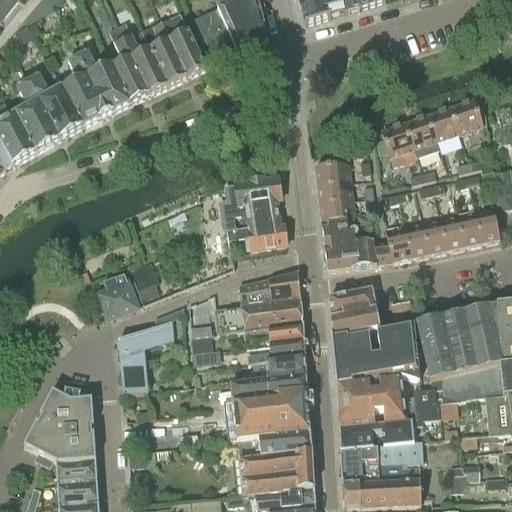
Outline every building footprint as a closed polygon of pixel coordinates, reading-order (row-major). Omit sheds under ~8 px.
[(0,0),(0,29),(20,5),(13,0),(0,0)] [(47,0),(46,0),(25,26),(27,29),(28,29),(56,16),(53,10),(47,0)] [(189,16),(181,19),(188,36),(190,36),(207,74),(224,65),(269,45),(256,0),(228,0),(232,7),(203,21),(192,25),(189,16)] [(299,0),(306,29),(389,5),(387,0),(299,0)] [(170,24),(160,28),(186,84),(207,74),(190,36),(188,36),(181,19),(170,24)] [(142,37),(168,93),(186,84),(160,28),(142,37)] [(118,33),(149,100),(151,101),(168,93),(142,37),(132,41),(126,29),(118,33)] [(113,71),(131,109),(149,100),(118,33),(109,37),(123,66),(113,71)] [(79,61),(108,121),(131,109),(113,71),(112,69),(99,75),(90,56),(79,61)] [(63,92),(86,132),(108,121),(79,61),(69,66),(78,85),(63,92)] [(29,86),(61,145),(86,132),(63,92),(50,99),(40,80),(29,86)] [(16,118),(38,158),(61,145),(29,86),(17,92),(27,111),(16,118)] [(474,106),(449,114),(458,140),(483,132),(487,131),(483,107),(475,109),(474,106)] [(0,170),(6,176),(8,174),(22,167),(38,158),(16,118),(12,120),(6,108),(0,111),(0,170)] [(436,148),(458,140),(449,114),(427,122),(436,148)] [(403,129),(416,165),(417,164),(416,163),(439,155),(436,148),(427,122),(403,129)] [(381,137),(390,163),(393,172),(416,165),(403,129),(381,137)] [(468,169),(470,176),(482,174),(483,179),(491,177),(489,165),(481,167),(481,164),(468,167),(468,169)] [(363,181),(371,180),(370,167),(362,168),(363,181)] [(457,170),(459,179),(470,176),(468,169),(468,167),(457,170)] [(315,174),(317,194),(353,189),(351,170),(332,172),(315,174)] [(511,171),(494,174),(498,213),(511,211),(511,171)] [(421,179),(423,188),(436,184),(434,176),(421,179)] [(410,182),(412,190),(423,188),(421,179),(410,182)] [(467,183),(469,192),(481,189),(479,180),(467,183)] [(458,194),(469,192),(467,183),(456,186),(458,194)] [(225,210),(228,233),(234,233),(235,233),(234,223),(246,221),(257,219),(256,213),(262,212),(261,208),(282,205),(279,184),(266,186),(266,185),(252,186),(253,188),(230,191),(233,209),(225,210)] [(317,194),(320,212),(355,207),(365,205),(363,187),(353,189),(317,194)] [(432,191),(434,200),(446,197),(444,189),(432,191)] [(422,203),(434,200),(432,191),(420,194),(422,203)] [(365,193),(366,205),(374,204),(373,192),(365,193)] [(398,199),(399,208),(411,205),(409,197),(398,199)] [(387,211),(399,208),(398,199),(385,202),(387,211)] [(368,217),(376,216),(374,204),(366,205),(368,217)] [(234,223),(235,233),(280,227),(277,206),(282,205),(261,208),(262,212),(256,213),(257,219),(246,221),(234,223)] [(320,212),(322,229),(348,226),(357,225),(355,207),(320,212)] [(474,216),(482,250),(501,246),(494,212),(474,216)] [(456,220),(465,254),(482,250),(474,216),(456,220)] [(439,223),(446,258),(465,254),(456,220),(439,223)] [(422,227),(429,262),(446,258),(439,223),(422,227)] [(348,226),(322,229),(327,277),(376,271),(377,271),(377,270),(385,269),(385,267),(384,267),(382,248),(383,247),(374,247),(374,246),(351,249),(348,226)] [(228,233),(230,245),(250,242),(252,256),(287,251),(284,232),(280,232),(280,227),(235,233),(234,233),(228,233)] [(404,231),(411,266),(429,262),(422,227),(404,231)] [(404,231),(386,235),(388,245),(387,245),(388,248),(389,247),(393,267),(392,267),(392,269),(394,269),(411,266),(404,231)] [(95,301),(92,302),(97,314),(99,312),(104,311),(109,323),(110,324),(110,325),(112,324),(137,313),(140,312),(139,309),(160,300),(156,290),(159,289),(151,269),(132,276),(139,295),(138,295),(134,286),(127,289),(124,281),(124,280),(105,287),(103,288),(107,296),(95,301)] [(242,311),(300,305),(301,305),(299,278),(271,286),(271,284),(240,291),(242,311)] [(381,335),(372,295),(330,304),(334,344),(381,335)] [(215,315),(218,341),(244,338),(269,335),(302,330),(303,330),(300,305),(301,305),(300,305),(242,311),(241,311),(215,315)] [(400,307),(392,309),(393,315),(402,313),(400,307)] [(487,311),(416,328),(431,385),(433,396),(435,395),(436,410),(440,409),(460,407),(461,407),(461,406),(486,403),(511,400),(511,307),(497,308),(497,310),(487,311)] [(394,321),(395,328),(404,326),(403,319),(394,321)] [(118,346),(124,402),(148,399),(144,356),(174,346),(172,326),(118,346)] [(334,345),(337,385),(401,380),(420,386),(413,329),(396,332),(393,333),(381,335),(334,345)] [(244,338),(246,353),(255,352),(254,345),(269,343),(270,350),(303,346),(302,330),(269,335),(244,338)] [(211,341),(191,343),(192,358),(212,356),(211,341)] [(249,370),(265,368),(265,366),(304,362),(303,346),(270,350),(270,357),(247,360),(249,370)] [(266,377),(254,378),(255,386),(305,382),(304,362),(265,366),(265,368),(266,377)] [(338,388),(340,422),(408,418),(405,407),(404,404),(403,395),(401,380),(337,385),(338,388)] [(230,389),(233,419),(274,415),(273,409),(292,407),(292,401),(306,399),(305,382),(255,386),(230,389)] [(413,403),(404,404),(405,407),(408,418),(410,426),(412,433),(423,432),(422,427),(441,425),(440,409),(436,410),(435,395),(433,396),(415,398),(415,397),(412,397),(413,403)] [(35,466),(43,470),(50,474),(54,467),(56,468),(56,469),(96,466),(95,439),(92,439),(92,432),(94,432),(92,405),(72,406),(53,397),(40,421),(42,422),(39,429),(37,427),(24,452),(26,453),(26,452),(39,459),(35,466)] [(228,448),(237,447),(309,439),(306,399),(292,401),(292,407),(273,409),(274,415),(233,419),(225,420),(228,448)] [(511,400),(486,403),(489,439),(511,437),(511,436),(511,400)] [(340,422),(342,456),(414,448),(412,433),(410,426),(408,418),(340,422)] [(511,447),(511,449),(502,451),(503,457),(511,456),(511,436),(511,437),(511,447)] [(237,447),(239,465),(311,457),(309,439),(237,447)] [(473,443),(458,443),(458,451),(473,451),(473,443)] [(342,456),(343,477),(403,474),(403,470),(423,468),(422,447),(414,448),(342,456)] [(145,457),(129,458),(131,472),(131,474),(146,472),(146,470),(145,457)] [(239,465),(244,502),(256,500),(313,495),(311,457),(239,465)] [(56,469),(58,491),(98,489),(96,466),(56,469)] [(343,477),(344,511),(415,511),(421,511),(419,473),(403,474),(343,477)] [(464,475),(464,486),(478,486),(478,475),(464,475)] [(511,499),(511,489),(508,489),(508,483),(487,484),(487,494),(508,493),(509,500),(511,499)] [(58,491),(59,511),(74,511),(99,511),(98,489),(58,491)] [(34,494),(28,511),(31,511),(36,511),(41,496),(34,494)] [(249,511),(314,511),(313,495),(256,500),(244,502),(225,504),(226,511),(240,511),(249,511)]
